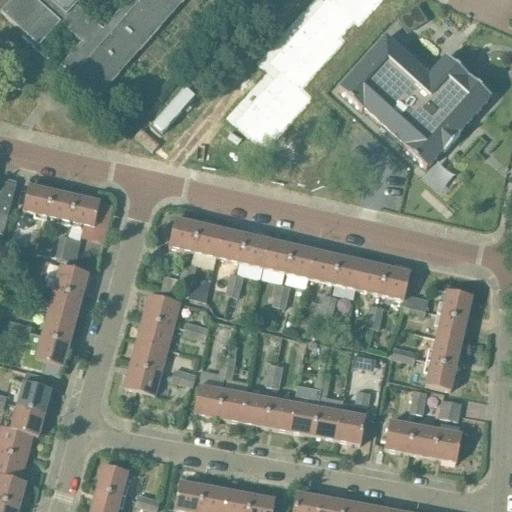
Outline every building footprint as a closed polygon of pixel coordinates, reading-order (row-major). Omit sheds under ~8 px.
[(12,0),(7,6),(0,14),(23,36),(21,38),(32,47),(37,52),(42,47),(64,64),(61,68),(97,101),(187,0),(12,0)] [(330,0),(327,0),(313,16),(338,39),(354,21),(330,0)] [(366,0),(330,0),(354,21),(358,25),(374,7),(366,0)] [(413,0),(406,0),(384,15),(390,23),(417,6),(413,0)] [(407,15),(397,22),(406,36),(416,29),(407,15)] [(313,16),(299,32),(329,58),(342,43),(338,39),(313,16)] [(299,32),(286,46),(316,73),(329,58),(299,32)] [(445,61),(427,81),(385,42),(338,95),(361,116),(362,114),(403,151),(402,152),(425,173),(442,155),(443,156),(459,139),(457,138),(489,101),(445,61)] [(286,46),(270,64),(280,73),(300,91),(316,73),(286,46)] [(280,73),(264,92),(294,118),(310,100),(300,91),(280,73)] [(264,92),(251,107),(281,133),(294,118),(264,92)] [(251,107),(235,124),(265,151),(281,133),(251,107)] [(8,223),(16,188),(0,184),(0,237),(3,238),(8,223)] [(34,221),(45,224),(52,195),(28,189),(22,215),(35,218),(34,221)] [(75,200),(52,195),(45,224),(46,224),(47,221),(58,223),(57,227),(68,229),(75,200)] [(68,229),(65,242),(61,262),(74,265),(83,229),(94,231),(99,206),(75,200),(68,229)] [(192,257),(198,228),(174,223),(168,251),(192,257)] [(192,257),(215,262),(222,233),(198,228),(192,257)] [(235,267),(239,267),(246,239),(222,233),(215,262),(227,265),(225,276),(232,278),(235,267)] [(32,235),(29,246),(40,248),(42,237),(32,235)] [(239,267),(262,273),(269,244),(246,239),(239,267)] [(61,262),(65,242),(59,240),(54,261),(61,262)] [(292,249),(269,244),(262,273),(285,278),(292,249)] [(285,278),(309,283),(315,255),(292,249),(285,278)] [(339,260),(315,255),(309,283),(333,289),(339,260)] [(333,289),(356,294),(362,265),(339,260),(333,289)] [(386,271),(362,265),(356,294),(379,299),(386,271)] [(193,281),(195,270),(185,267),(182,278),(193,281)] [(59,269),(53,293),(81,301),(88,277),(59,269)] [(379,299),(403,305),(409,276),(386,271),(379,299)] [(19,289),(30,292),(33,281),(22,278),(19,289)] [(185,290),(190,291),(193,281),(182,278),(181,284),(164,280),(161,293),(182,299),(185,290)] [(240,291),(242,280),(232,278),(230,288),(240,291)] [(30,292),(40,295),(43,284),(33,281),(30,292)] [(197,281),(192,302),(205,305),(210,284),(197,281)] [(230,288),(228,299),(237,301),(240,291),(230,288)] [(278,288),(275,299),(286,301),(289,290),(278,288)] [(75,325),(81,301),(53,293),(47,317),(75,325)] [(439,306),(437,317),(466,325),(472,301),(445,294),(442,307),(439,306)] [(403,310),(425,315),(428,299),(407,295),(403,310)] [(173,330),(176,318),(187,321),(190,308),(180,305),(149,296),(142,321),(173,330)] [(336,301),(330,299),(325,298),(322,309),(333,312),(336,301)] [(273,309),(278,310),(284,312),(286,301),(275,299),(273,309)] [(322,309),(320,320),(331,322),(333,312),(322,309)] [(380,322),(382,311),(371,309),(369,319),(380,322)] [(402,309),(400,318),(423,323),(425,315),(403,310),(402,309)] [(47,317),(40,340),(68,348),(75,325),(47,317)] [(461,348),(466,325),(437,317),(434,329),(438,330),(435,342),(461,348)] [(377,333),(380,322),(369,319),(366,330),(377,333)] [(167,352),(173,330),(142,321),(136,344),(167,352)] [(20,328),(9,325),(6,337),(17,340),(20,328)] [(183,337),(194,340),(196,330),(185,327),(183,337)] [(27,343),(29,337),(31,331),(20,328),(17,340),(27,343)] [(194,340),(205,343),(207,333),(196,330),(194,340)] [(62,371),(68,348),(40,340),(29,337),(27,343),(20,370),(42,375),(44,367),(62,371)] [(428,353),(426,364),(455,371),(461,348),(435,342),(432,354),(428,353)] [(161,375),(167,352),(136,344),(129,367),(161,375)] [(391,362),(402,364),(404,353),(393,350),(391,362)] [(402,364),(413,367),(414,362),(415,355),(404,353),(402,364)] [(233,371),(235,360),(224,358),(222,369),(233,371)] [(450,395),(455,371),(426,364),(423,376),(427,377),(424,389),(450,395)] [(154,399),(161,375),(129,367),(123,391),(154,399)] [(231,382),(233,371),(222,369),(220,380),(231,382)] [(279,382),(281,371),(270,369),(268,380),(279,382)] [(171,383),(181,386),(184,376),(173,373),(171,383)] [(181,386),(192,389),(195,379),(184,376),(181,386)] [(319,376),(316,388),(328,390),(330,378),(319,376)] [(277,393),(279,382),(268,380),(266,391),(277,393)] [(22,386),(16,409),(43,417),(50,393),(22,386)] [(326,402),(328,390),(316,388),(314,399),(319,400),(326,402)] [(217,424),(222,395),(198,390),(193,419),(217,424)] [(217,424),(241,428),(246,399),(222,395),(217,424)] [(358,395),(356,407),(367,409),(369,397),(358,395)] [(424,408),(426,397),(413,395),(411,406),(424,408)] [(270,404),(246,399),(241,428),(265,433),(270,404)] [(441,403),(438,422),(456,425),(460,406),(441,403)] [(294,408),(270,404),(265,433),(288,437),(294,408)] [(342,404),(341,416),(336,445),(360,450),(367,409),(356,407),(342,404)] [(422,420),(424,408),(411,406),(409,417),(422,420)] [(317,412),(294,408),(288,437),(312,441),(317,412)] [(37,442),(43,417),(16,409),(9,433),(9,434),(31,440),(37,442)] [(317,412),(312,441),(336,445),(341,416),(317,412)] [(408,458),(413,429),(388,425),(383,454),(408,458)] [(408,458),(431,463),(436,433),(413,429),(408,458)] [(1,431),(0,432),(0,455),(25,462),(31,440),(9,434),(9,433),(1,431)] [(460,438),(436,433),(431,463),(455,467),(460,438)] [(0,479),(19,485),(25,462),(0,455),(0,479)] [(102,470),(95,493),(125,502),(128,490),(124,489),(127,476),(102,470)] [(0,479),(0,505),(18,510),(25,486),(19,485),(0,479)] [(198,511),(202,490),(178,486),(173,511),(198,511)] [(198,511),(222,511),(226,495),(202,490),(198,511)] [(121,511),(125,502),(95,493),(90,511),(121,511)] [(247,511),(249,499),(226,495),(222,511),(247,511)] [(292,511),(318,511),(320,502),(295,497),(292,511)] [(249,499),(247,511),(272,511),(274,503),(249,499)] [(135,509),(144,511),(146,511),(149,503),(138,500),(135,509)] [(341,511),(343,506),(320,502),(318,511),(341,511)] [(146,511),(157,511),(159,506),(149,503),(146,511)]
